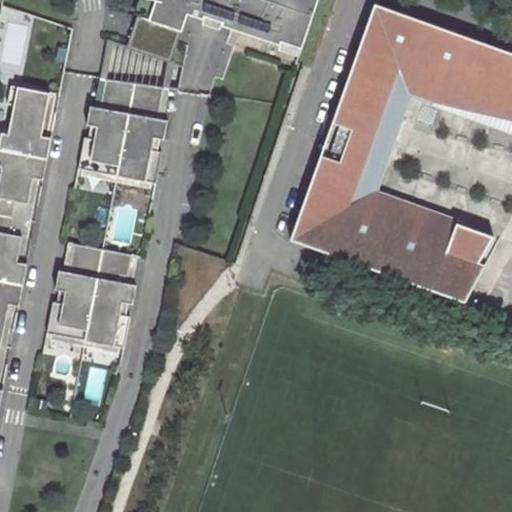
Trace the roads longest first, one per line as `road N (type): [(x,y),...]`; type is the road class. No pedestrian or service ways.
road 1 (residential): [(0,487),(82,67),(84,0)]
road 2 (residential): [(188,94),(148,344),(84,511)]
